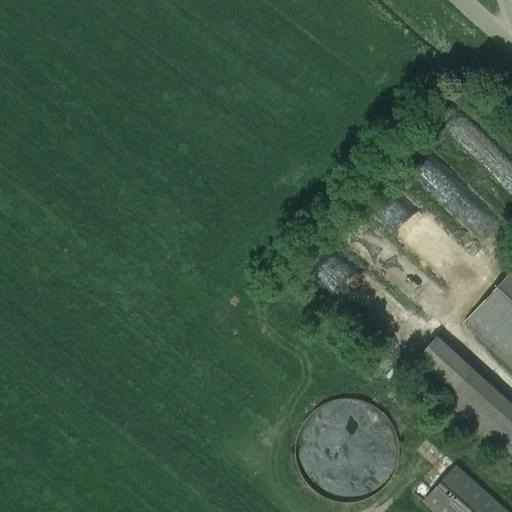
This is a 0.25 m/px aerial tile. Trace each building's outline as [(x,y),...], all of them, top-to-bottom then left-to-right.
[(482,169),(500,150),(460,111),(442,130),(482,169)] [(511,268),(462,323),(511,369),(511,268)] [(511,401),(437,335),(406,369),(511,465),(511,401)] [(375,396),(293,421),(319,504),(401,478),(375,396)] [(433,511),(510,511),(456,464),(422,502),(433,511)]
